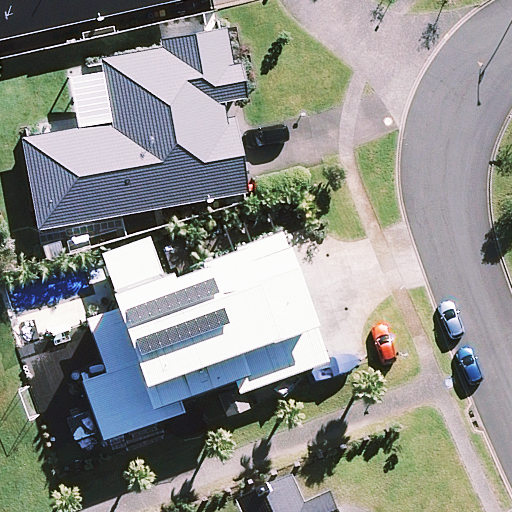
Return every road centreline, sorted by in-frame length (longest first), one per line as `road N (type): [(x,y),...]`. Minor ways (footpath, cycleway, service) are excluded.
road 1 (residential): [(466,93),(449,134),(442,214),(511,402)]
road 2 (residential): [(466,93),(341,0)]
